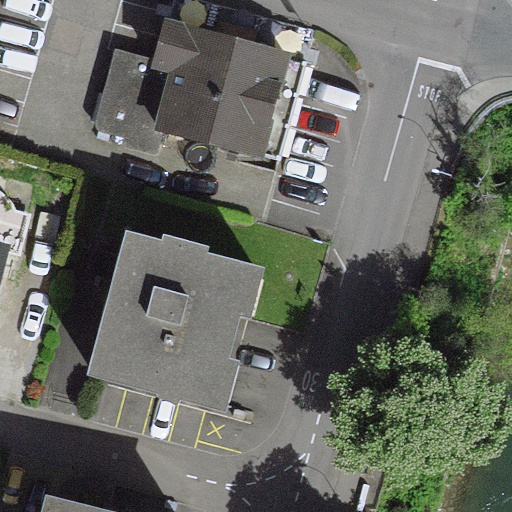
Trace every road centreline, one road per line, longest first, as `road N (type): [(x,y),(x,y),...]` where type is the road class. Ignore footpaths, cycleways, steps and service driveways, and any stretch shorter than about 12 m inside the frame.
road 1 (residential): [(424,28),(296,504)]
road 2 (residential): [(0,425),(296,504)]
